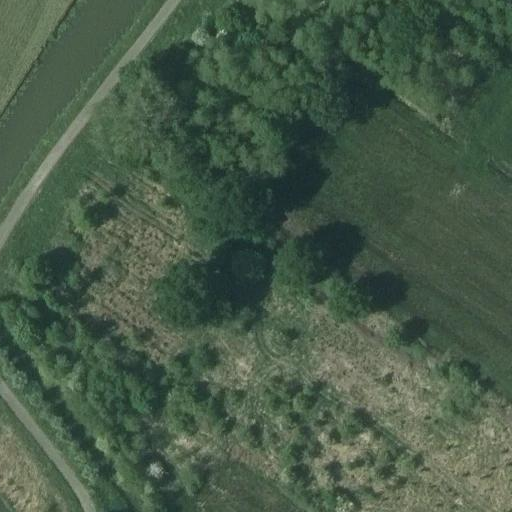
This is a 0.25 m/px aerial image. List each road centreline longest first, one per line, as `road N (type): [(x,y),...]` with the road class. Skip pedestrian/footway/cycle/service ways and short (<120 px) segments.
road 1 (unclassified): [(175,0),(0,237)]
road 2 (unclassified): [(0,386),(89,511)]
